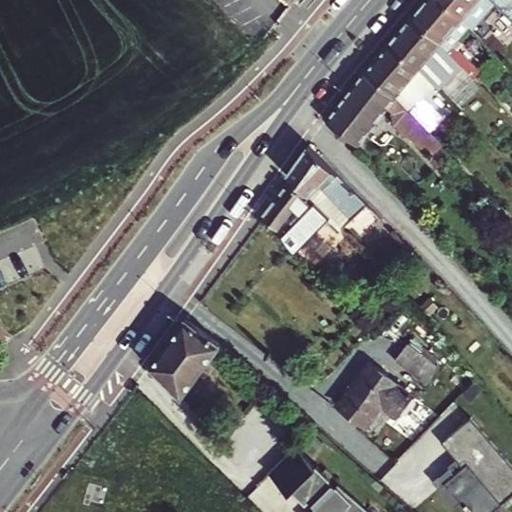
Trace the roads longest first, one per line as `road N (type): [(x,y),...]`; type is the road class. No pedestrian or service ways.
road 1 (primary): [(279,97),(219,153),(11,429)]
road 2 (primary): [(40,452),(175,275),(289,105)]
road 3 (residential): [(289,105),(511,336)]
road 4 (unknown): [(137,369),(261,488)]
